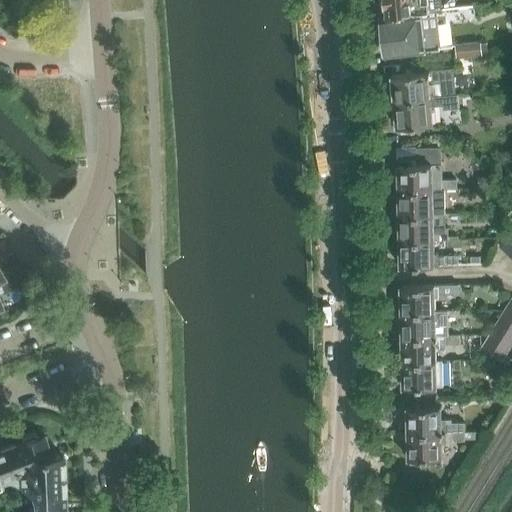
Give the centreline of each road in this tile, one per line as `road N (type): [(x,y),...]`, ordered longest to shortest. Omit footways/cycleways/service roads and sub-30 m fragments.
road 1 (residential): [(333,511),(345,383),(338,149),(322,0)]
road 2 (residential): [(102,50),(103,184),(75,257)]
